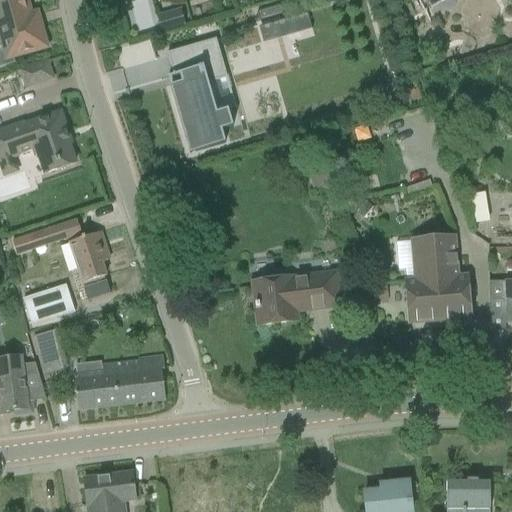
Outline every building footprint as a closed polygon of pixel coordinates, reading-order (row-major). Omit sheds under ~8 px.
[(0,0),(0,67),(13,64),(12,59),(47,49),(37,13),(29,15),(25,0),(0,0)] [(259,23),(284,16),(281,7),(257,14),(259,23)] [(181,12),(157,18),(162,36),(186,30),(181,12)] [(170,87),(186,142),(190,155),(195,153),(225,145),(221,132),(233,129),(228,112),(216,115),(207,84),(227,79),(215,40),(167,54),(168,58),(173,56),(181,84),(170,87)] [(34,85),(29,69),(18,72),(24,89),(34,85)] [(472,129),(494,107),(472,85),(452,105),(450,107),(472,129)] [(34,161),(40,159),(46,175),(75,165),(68,146),(71,145),(60,113),(23,126),(23,125),(0,132),(0,164),(15,159),(32,153),(34,161)] [(335,184),(329,163),(327,158),(314,162),(315,167),(322,188),(335,184)] [(364,219),(373,209),(366,203),(357,213),(364,219)] [(60,242),(56,228),(12,242),(17,256),(35,250),(32,241),(45,236),(49,246),(60,242)] [(108,256),(101,234),(69,245),(82,285),(88,302),(110,295),(106,283),(104,278),(106,278),(101,264),(107,262),(105,257),(108,256)] [(405,283),(409,325),(434,323),(435,319),(443,319),(445,321),(470,319),(467,278),(457,279),(454,239),(412,243),(416,282),(405,283)] [(306,312),(340,307),(337,275),(292,280),(292,279),(252,284),(258,327),(297,322),(295,309),(305,308),(306,312)] [(511,283),(488,283),(489,331),(506,331),(506,325),(511,325),(511,283)] [(387,303),(385,286),(372,288),(374,304),(387,303)] [(72,291),(28,302),(35,330),(79,319),(72,291)] [(58,371),(49,333),(33,337),(43,375),(58,371)] [(0,400),(1,414),(15,412),(15,417),(33,415),(32,402),(45,401),(34,364),(22,365),(21,360),(0,361),(0,400)] [(74,381),(78,413),(165,402),(161,370),(142,373),(141,362),(86,369),(87,379),(74,381)] [(133,481),(132,474),(83,480),(87,511),(124,511),(123,503),(136,502),(133,481)] [(411,511),(409,484),(391,486),(392,492),(381,494),(381,493),(364,495),(365,511),(411,511)] [(489,511),(490,484),(478,484),(478,489),(472,489),(472,488),(471,486),(470,486),(469,485),(468,484),(467,484),(446,484),(445,511),(489,511)]
